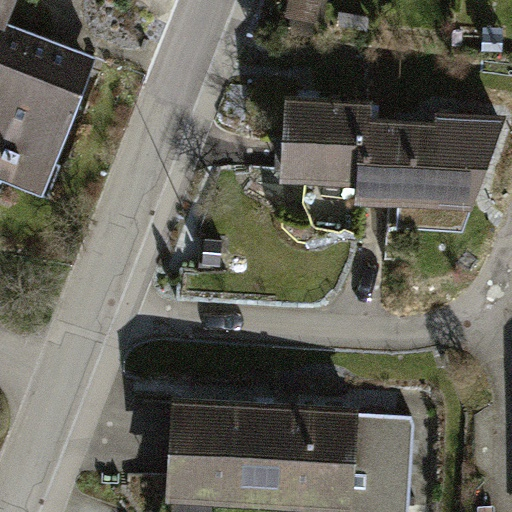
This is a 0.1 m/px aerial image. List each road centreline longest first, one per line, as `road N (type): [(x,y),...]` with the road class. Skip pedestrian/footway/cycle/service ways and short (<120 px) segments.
road 1 (residential): [(90,314),(433,331),(471,314),(511,247)]
road 2 (residential): [(90,314),(214,0)]
road 3 (residential): [(13,511),(90,314)]
